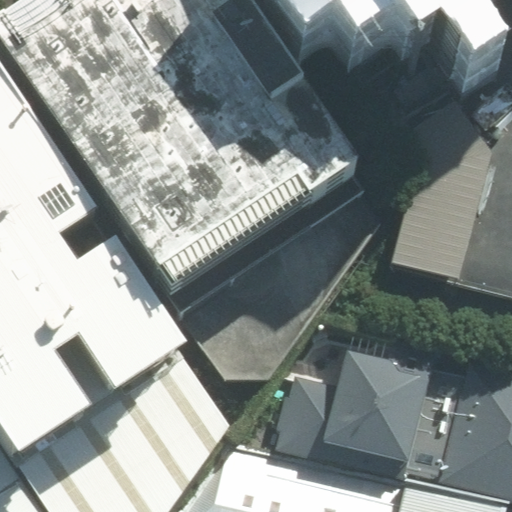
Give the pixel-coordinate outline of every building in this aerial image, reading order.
[(223,0),(43,0),(0,27),(0,59),(157,307),(353,183),(308,112),(247,150),(195,67),(227,19),(223,0)] [(280,0),(280,2),(285,15),(294,28),(310,34),(335,27),(354,51),(399,22),(413,44),(485,0),(280,0)] [(490,158),(413,44),(399,22),(354,51),(342,59),(416,172),(395,266),(462,285),(490,158)] [(0,449),(42,511),(164,511),(216,433),(0,90),(0,449)] [(437,366),(305,334),(276,452),(408,485),(437,366)] [(511,383),(463,372),(433,491),(505,509),(508,509),(511,510),(511,383)] [(491,511),(222,444),(177,511),(491,511)] [(42,511),(0,449),(0,511),(42,511)]
